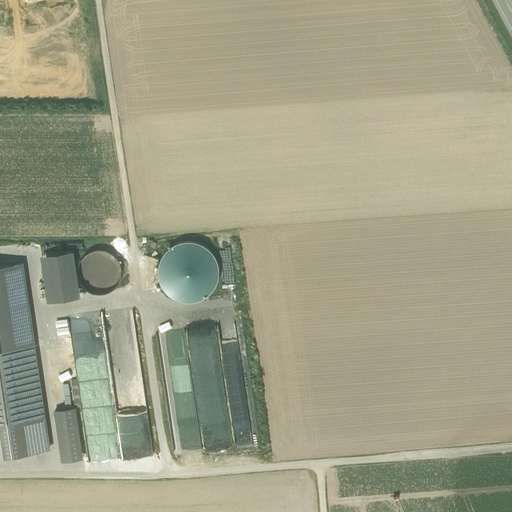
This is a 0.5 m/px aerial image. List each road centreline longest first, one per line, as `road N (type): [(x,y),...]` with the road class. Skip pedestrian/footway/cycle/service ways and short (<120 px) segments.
road 1 (track): [(0,475),(165,476),(511,449)]
road 2 (unknown): [(97,0),(165,476)]
